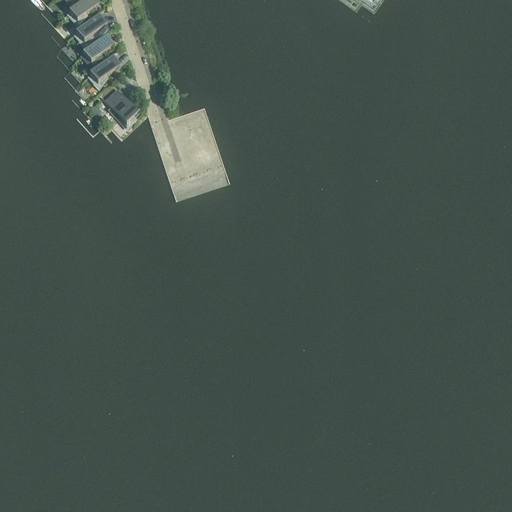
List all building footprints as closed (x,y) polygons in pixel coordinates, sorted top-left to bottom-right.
[(66,0),(73,7),(72,9),(73,11),(83,2),(82,1),(82,0),(66,0)] [(69,16),(80,28),(88,18),(86,16),(100,3),(96,0),(85,0),(83,2),(73,11),(69,16)] [(76,36),(87,49),(94,39),(93,37),(107,24),(99,16),(105,10),(76,36)] [(82,57),(94,70),(101,60),(100,58),(114,45),(106,36),(112,31),(112,30),(82,57)] [(119,51),(89,78),(101,90),(108,81),(106,79),(121,66),(113,57),(119,52),(119,51)] [(108,113),(126,133),(137,123),(135,120),(139,117),(117,92),(105,104),(100,99),(110,111),(108,113)]
